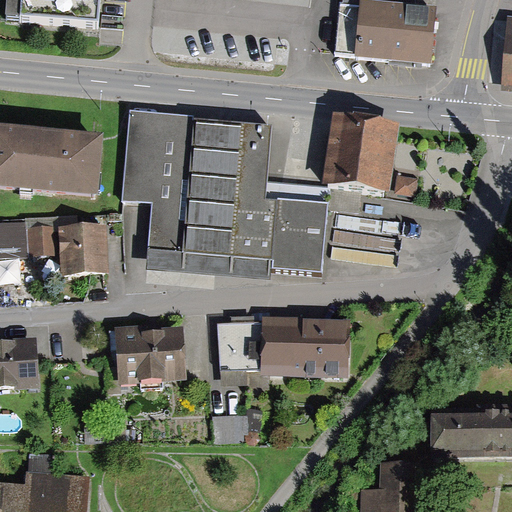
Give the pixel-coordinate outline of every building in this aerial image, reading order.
[(24,0),(23,20),(98,27),(99,0),(24,0)] [(371,0),(337,0),(334,56),(429,61),(432,4),(371,0)] [(387,194),(395,131),(337,124),(329,193),(267,186),(274,125),(136,109),(125,198),(154,201),(148,248),(323,269),(331,205),(359,208),(361,190),(387,194)] [(0,184),(93,192),(98,140),(0,131),(0,184)] [(103,273),(101,225),(67,227),(69,274),(103,273)] [(54,250),(55,228),(30,227),(30,250),(54,250)] [(23,265),(0,266),(0,275),(1,290),(24,288),(23,265)] [(344,322),(218,323),(218,365),(247,365),(247,390),(268,389),(268,370),(345,369),(344,322)] [(182,371),(177,331),(115,339),(120,378),(139,376),(140,389),(163,387),(162,374),(182,371)] [(0,383),(35,381),(32,341),(0,343),(0,383)] [(511,409),(436,410),(437,452),(511,451),(511,409)] [(212,412),(213,438),(239,438),(238,411),(212,412)] [(103,427),(87,427),(87,438),(103,438),(103,427)] [(0,511),(91,511),(93,479),(56,477),(58,458),(30,456),(28,490),(0,488),(0,511)] [(412,511),(413,466),(386,466),(387,491),(361,491),(361,511),(412,511)]
